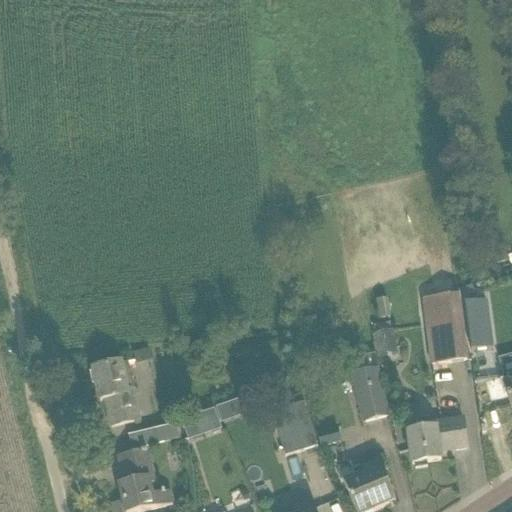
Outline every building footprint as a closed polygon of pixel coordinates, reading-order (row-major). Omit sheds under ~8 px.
[(422,301),(429,367),(468,363),(459,296),(422,301)] [(485,297),(463,300),(470,348),(492,345),(485,297)] [(376,302),(379,321),(391,319),(388,301),(376,302)] [(371,335),(374,356),(377,355),(378,361),(397,358),(393,332),(390,332),(389,325),(372,328),(373,335),(371,335)] [(377,355),(374,356),(357,359),(360,375),(350,377),(363,425),(389,418),(380,370),(377,370),(376,361),(378,361),(377,355)] [(112,414),(108,415),(111,429),(139,422),(126,364),(92,372),(100,403),(109,401),(112,414)] [(309,374),(301,376),(308,402),(316,400),(309,374)] [(511,375),(503,378),(483,383),(489,405),(509,399),(511,409),(511,375)] [(242,401),(214,410),(220,426),(247,416),(242,401)] [(271,415),(284,458),(316,448),(303,405),(271,415)] [(212,411),(180,422),(187,442),(219,431),(212,411)] [(427,430),(407,433),(412,466),(441,461),(439,449),(452,446),(453,451),(467,449),(463,422),(427,427),(427,430)] [(128,438),(131,451),(179,441),(176,427),(128,438)] [(326,436),(317,438),(321,451),(329,449),(326,436)] [(128,484),(119,486),(122,503),(112,505),(112,511),(146,511),(152,511),(174,506),(171,493),(149,498),(147,487),(150,486),(143,453),(117,458),(120,472),(125,471),(128,484)] [(364,475),(343,483),(355,511),(374,511),(389,506),(384,495),(391,492),(378,463),(362,470),(364,475)] [(340,511),(329,484),(314,490),(323,511),(340,511)] [(311,511),(305,496),(290,503),(292,508),(293,511),(311,511)]
